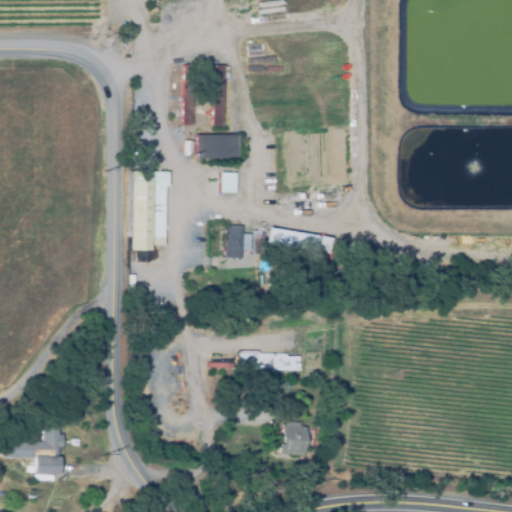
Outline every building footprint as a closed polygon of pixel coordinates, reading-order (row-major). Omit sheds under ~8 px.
[(188,125),(178,125),(179,66),(189,67),(188,125)] [(217,127),(207,126),(208,68),(218,68),(217,127)] [(197,140),(238,140),(238,163),(197,163),(197,140)] [(189,155),(178,154),(179,142),(190,143),(189,155)] [(145,251),(124,251),(125,173),(165,173),(165,187),(161,187),(160,246),(145,246),(145,251)] [(225,193),(215,193),(216,173),(225,173),(233,174),(232,194),(225,193)] [(226,243),(222,244),(221,226),(226,226),(239,226),(240,243),(226,243)] [(292,248),(271,245),(272,234),(293,236),(292,248)] [(235,408),(235,387),(258,386),(259,408),(235,408)] [(300,458),(275,456),(278,427),(281,428),(282,421),(297,423),(296,428),(306,428),(305,440),(301,440),(300,458)] [(55,475),(30,473),(30,459),(1,458),(2,440),(39,442),(40,427),(57,428),(56,435),(61,435),(60,452),(56,452),(55,475)]
